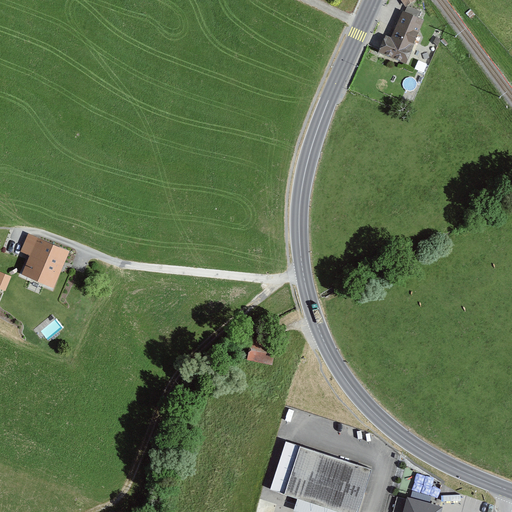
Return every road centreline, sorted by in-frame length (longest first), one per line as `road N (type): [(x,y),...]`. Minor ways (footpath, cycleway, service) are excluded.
road 1 (secondary): [(511,493),(391,430),(351,387),(310,308),(299,213),(313,143),(373,0)]
road 2 (track): [(303,275),(259,278),(109,261),(35,229),(16,229)]
